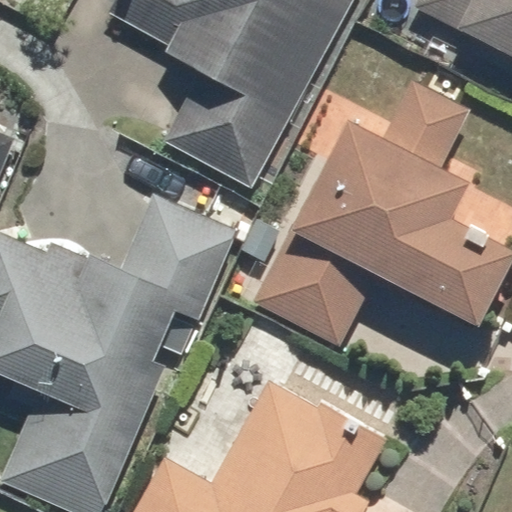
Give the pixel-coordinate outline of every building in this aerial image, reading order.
[(105,0),(95,24),(197,73),(160,150),(250,193),(341,0),(105,0)] [(511,0),(409,0),(400,19),(511,76),(511,0)] [(379,141),(332,120),(248,304),(338,345),(364,289),(472,338),(511,249),(511,243),(446,214),(460,184),(440,174),(469,109),(407,80),(379,141)] [(48,256),(0,236),(0,386),(35,401),(0,486),(63,511),(100,511),(178,317),(196,325),(234,232),(154,200),(125,274),(53,245),(48,256)] [(378,443),(266,383),(215,479),(160,449),(125,511),(361,511),(367,502),(351,494),(378,443)]
